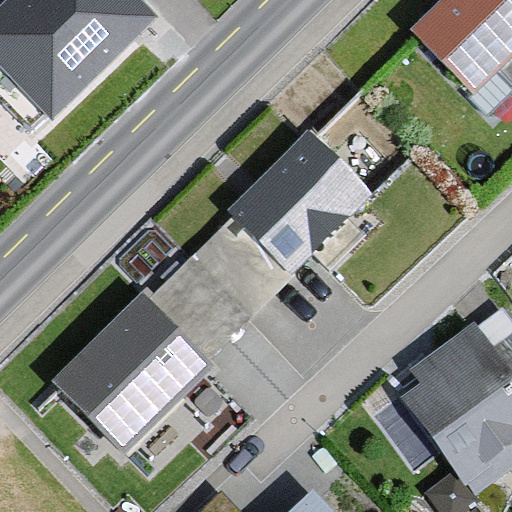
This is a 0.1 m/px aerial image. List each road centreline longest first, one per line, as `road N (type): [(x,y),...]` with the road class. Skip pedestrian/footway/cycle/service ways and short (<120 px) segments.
road 1 (secondary): [(0,291),(301,0)]
road 2 (residential): [(511,226),(252,483)]
